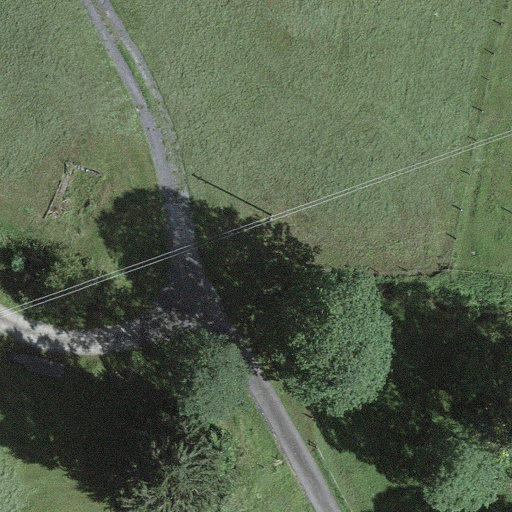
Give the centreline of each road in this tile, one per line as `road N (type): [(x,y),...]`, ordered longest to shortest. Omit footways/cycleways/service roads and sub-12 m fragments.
road 1 (track): [(0,319),(70,343),(110,340),(155,323),(198,290),(141,76),(91,0)]
road 2 (track): [(329,511),(198,290)]
